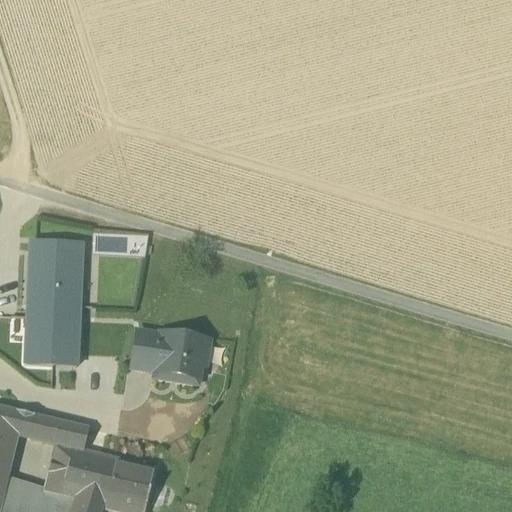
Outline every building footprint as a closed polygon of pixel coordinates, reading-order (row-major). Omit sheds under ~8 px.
[(26,308),(27,308),(77,311),(78,311),(81,248),(29,246),(26,308)] [(77,311),(27,308),(25,367),(75,369),(77,311)] [(176,386),(197,389),(200,371),(204,371),(208,346),(159,338),(159,340),(137,336),(131,372),(153,376),(152,382),(170,385),(171,379),(177,380),(176,386)] [(0,477),(10,438),(15,414),(0,410),(0,477)] [(10,438),(29,443),(33,419),(15,414),(10,438)] [(88,432),(33,419),(29,443),(53,449),(78,455),(83,456),(83,454),(88,432)] [(53,449),(50,462),(76,468),(78,455),(53,449)] [(101,511),(144,511),(155,472),(83,454),(83,456),(78,455),(76,468),(115,477),(109,497),(106,496),(101,511)] [(115,477),(76,468),(50,462),(42,494),(42,497),(73,504),(70,511),(101,511),(106,496),(109,497),(115,477)] [(0,511),(70,511),(73,504),(42,497),(42,494),(0,481),(0,511)]
